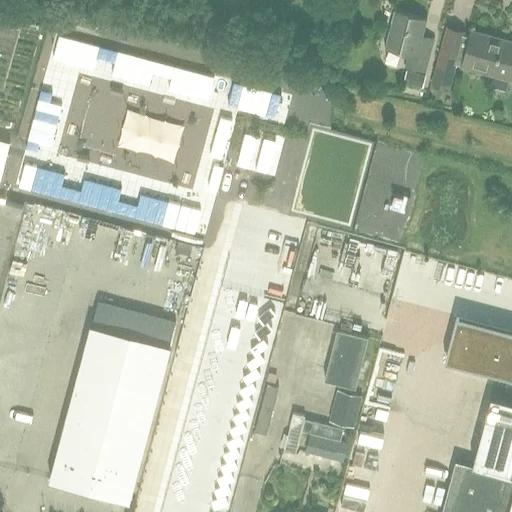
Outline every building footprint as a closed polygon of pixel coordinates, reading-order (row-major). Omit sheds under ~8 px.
[(425,72),(432,47),(419,44),(426,18),(394,9),(384,48),(407,54),(404,67),(425,72)] [(464,35),(458,55),(465,57),(462,66),(510,80),(511,73),(511,41),(472,31),(470,37),(464,35)] [(442,49),(432,83),(448,88),(457,53),(442,49)] [(407,70),(403,82),(422,87),(426,75),(407,70)] [(511,330),(455,315),(444,358),(511,375),(511,330)] [(91,325),(50,480),(129,501),(170,346),(91,325)] [(338,329),(324,379),(355,387),(369,337),(338,329)] [(405,367),(380,362),(374,391),(400,395),(405,367)] [(354,427),(362,396),(337,390),(329,421),(354,427)] [(455,459),(441,511),(511,511),(511,399),(490,394),(472,464),(455,459)] [(360,421),(361,444),(382,443),(381,422),(388,422),(388,411),(369,412),(370,421),(360,421)] [(343,461),(348,443),(312,434),(307,452),(343,461)] [(0,435),(0,444),(17,445),(17,436),(0,435)]
